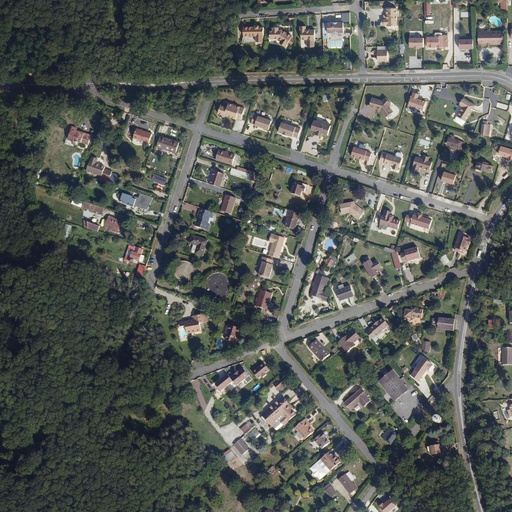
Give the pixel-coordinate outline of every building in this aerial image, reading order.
[(510,0),(500,0),(500,1),(505,1),(505,8),(511,8),(510,0)] [(398,26),(397,8),(387,9),(388,19),(384,19),(383,20),(383,24),(384,25),(388,25),(388,26),(398,26)] [(342,32),(341,23),(326,23),(326,33),(342,32)] [(264,35),(264,26),(260,26),(260,24),(255,24),(255,26),(244,26),(244,35),(256,35),(257,41),(263,41),(262,35),(264,35)] [(316,39),(316,29),(310,29),(310,30),(307,30),(307,25),(300,25),(301,35),(302,35),(302,39),(308,39),(308,46),(315,46),(314,39),(316,39)] [(280,30),(280,28),(272,28),(273,32),(270,32),(270,41),(281,41),(281,43),(286,47),(293,38),(282,30),(280,30)] [(507,44),(506,30),(481,32),(482,46),(490,45),(491,43),(493,44),(493,45),(507,44)] [(453,44),(452,32),(446,32),(446,34),(430,34),(431,46),(449,46),(450,44),(453,44)] [(423,47),(423,38),(410,38),(410,46),(414,46),(414,50),(419,50),(419,47),(423,47)] [(473,39),(459,39),(460,50),(473,49),(473,39)] [(379,63),(388,62),(388,52),(378,53),(379,63)] [(407,106),(422,111),(426,101),(418,98),(420,94),(412,91),(407,106)] [(388,117),(395,112),(390,105),(393,103),(387,98),(384,101),(374,98),(371,106),(383,110),(388,117)] [(470,123),(481,107),(469,99),(465,106),(467,108),(461,117),(470,123)] [(224,105),(221,114),(228,116),(228,114),(231,115),(231,117),(239,120),(240,119),(245,120),(248,109),(232,103),(230,107),(224,105)] [(258,115),(255,124),(259,125),(259,126),(273,130),(276,121),(258,115)] [(325,133),(330,135),(333,125),(317,120),(314,130),(319,132),(325,133)] [(304,129),(286,123),(282,132),(287,134),(292,136),(293,136),(297,137),(301,138),(304,129)] [(481,124),(479,136),(486,137),(487,125),(481,124)] [(78,128),(74,127),(72,135),(79,137),(80,132),(81,130),(78,129),(78,128)] [(149,142),(152,133),(136,128),(133,137),(149,142)] [(72,135),(70,139),(74,140),(73,143),(78,145),(79,141),(90,144),(93,135),(92,135),(89,141),(82,139),(84,132),(83,131),(82,131),(82,132),(80,132),(79,137),(72,135)] [(89,141),(92,135),(86,132),(84,132),(82,139),(89,141)] [(178,153),(181,142),(162,137),(159,147),(178,153)] [(456,147),(455,149),(463,152),(466,143),(459,141),(460,138),(457,137),(456,140),(454,139),(451,146),(456,147)] [(353,156),(366,160),(366,159),(371,161),(374,154),(369,152),(369,151),(355,147),(353,156)] [(236,165),(239,155),(223,149),(220,159),(236,165)] [(384,154),(382,162),(387,163),(386,164),(395,167),(394,170),(399,171),(400,169),(401,169),(404,160),(389,155),(389,156),(384,154)] [(422,159),(414,157),(412,165),(415,166),(413,171),(418,172),(420,167),(429,171),(432,163),(428,161),(429,157),(423,155),(422,159)] [(487,166),(487,163),(482,161),(482,163),(479,163),(477,169),(492,174),(494,169),(487,166)] [(110,182),(112,175),(104,172),(105,168),(90,164),(88,170),(103,175),(102,179),(110,182)] [(255,179),(256,175),(236,168),(235,173),(255,179)] [(213,183),(223,187),(228,173),(218,170),(213,183)] [(456,175),(444,171),(441,181),(454,184),(456,175)] [(154,172),(151,180),(167,186),(169,179),(154,172)] [(110,182),(116,184),(118,177),(112,175),(110,182)] [(294,191),(303,195),(305,189),(307,190),(309,186),(310,187),(311,184),(301,180),(300,183),(297,182),(294,191)] [(154,200),(156,197),(146,193),(129,188),(128,193),(121,191),(119,192),(117,196),(119,199),(124,202),(124,203),(135,207),(136,205),(145,208),(146,206),(150,208),(151,204),(152,204),(153,200),(154,200)] [(234,213),(239,197),(229,194),(224,210),(234,213)] [(348,212),(357,219),(363,212),(354,205),(353,205),(352,206),(351,205),(350,202),(342,204),(344,213),(348,212)] [(103,214),(104,208),(89,203),(87,209),(103,214)] [(216,213),(204,209),(201,218),(202,219),(202,221),(200,220),(198,227),(211,231),(213,224),(211,224),(213,216),(215,217),(216,213)] [(288,216),(285,226),(294,229),(297,219),(300,220),(302,213),(289,209),(287,216),(288,216)] [(380,216),(378,225),(395,231),(398,223),(391,221),(392,217),(389,216),(390,213),(384,211),(382,217),(380,216)] [(412,216),(407,215),(405,222),(429,230),(432,220),(423,217),(423,214),(417,212),(417,215),(413,214),(412,216)] [(123,221),(108,215),(104,230),(117,233),(119,230),(121,226),(123,221)] [(98,232),(99,226),(84,221),(84,227),(98,232)] [(65,224),(62,236),(68,238),(71,225),(65,224)] [(280,234),(292,238),(294,232),(283,229),(280,234)] [(211,240),(195,235),(193,243),(197,244),(201,246),(198,253),(206,256),(211,240)] [(275,244),(271,255),(280,259),(281,255),(282,255),(284,247),(285,245),(287,239),(274,235),(271,243),(275,244)] [(466,253),(470,240),(459,237),(454,251),(463,254),(464,252),(466,253)] [(137,265),(138,261),(142,262),(144,256),(141,254),(143,249),(129,245),(125,260),(137,265)] [(401,263),(417,256),(413,246),(401,251),(401,253),(398,255),(401,262),(401,263)] [(393,271),(400,268),(398,263),(395,256),(394,252),(393,252),(391,251),(387,250),(377,247),(375,253),(387,256),(393,271)] [(358,258),(353,252),(345,258),(350,264),(358,258)] [(77,268),(88,271),(89,267),(86,266),(89,256),(82,254),(77,268)] [(333,261),(334,257),(329,255),(325,266),(332,268),(335,261),(333,261)] [(262,274),(271,277),(275,265),(274,264),(275,260),(266,257),(264,261),(266,262),(262,274)] [(379,268),(375,259),(370,261),(371,264),(366,267),(371,279),(379,275),(377,270),(379,268)] [(198,275),(199,273),(198,271),(198,269),(197,266),(196,266),(195,264),(192,262),(190,261),(189,261),(187,260),(184,260),(182,261),(180,261),(179,262),(177,263),(176,265),(174,266),(173,268),(173,269),(172,271),(172,274),(173,275),(173,276),(174,279),(175,281),(176,282),(179,284),(181,285),(182,286),(184,286),(187,286),(189,286),(191,285),(193,284),(194,283),(195,282),(196,281),(197,280),(198,277),(198,275)] [(233,287),(233,284),(233,283),(233,281),(232,278),(231,277),(230,276),(229,275),(228,274),(227,273),(225,273),(224,272),(223,272),(222,271),(219,271),(216,272),(214,273),(211,275),(210,276),(209,278),(208,280),(207,283),(207,285),(207,287),(208,288),(209,290),(210,292),(211,293),(212,294),(214,296),(216,297),(219,297),(221,297),(223,297),(224,296),(226,296),(227,295),(229,294),(230,293),(231,291),(232,289),(233,287)] [(319,274),(316,282),(327,286),(329,277),(319,274)] [(247,288),(255,290),(259,279),(251,276),(247,288)] [(327,286),(316,282),(312,295),(330,300),(332,294),(325,291),(327,286)] [(354,294),(351,284),(337,290),(340,299),(354,294)] [(269,310),(275,293),(265,290),(259,307),(269,310)] [(437,298),(440,301),(444,297),(446,291),(445,290),(438,293),(432,293),(432,298),(437,298)] [(209,309),(199,310),(199,314),(183,315),(184,320),(189,320),(190,325),(204,326),(203,317),(209,317),(209,309)] [(424,319),(425,311),(412,309),(411,312),(408,312),(407,318),(414,319),(414,318),(424,319)] [(454,330),(456,319),(440,316),(438,327),(454,330)] [(367,335),(372,340),(389,326),(382,318),(370,327),(372,331),(367,335)] [(228,331),(229,332),(227,337),(237,340),(239,335),(237,334),(239,330),(241,326),(231,322),(228,331)] [(353,343),(360,337),(352,329),(339,343),(350,353),(356,346),(353,343)] [(411,336),(414,342),(420,339),(416,333),(411,336)] [(327,358),(335,352),(322,336),(315,343),(320,350),(321,350),(327,358)] [(424,341),(423,351),(431,352),(431,341),(424,341)] [(511,363),(511,345),(502,345),(502,363),(511,363)] [(419,382),(422,377),(428,370),(429,371),(433,366),(432,365),(432,364),(424,358),(411,376),(419,382)] [(269,370),(263,363),(253,372),(259,379),(261,377),(263,380),(267,376),(265,374),(269,370)] [(241,367),(229,377),(237,386),(248,376),(241,367)] [(409,390),(393,370),(379,380),(395,401),(409,390)] [(283,385),(292,379),(288,373),(279,379),(283,385)] [(232,382),(226,375),(215,384),(221,391),(232,382)] [(241,388),(252,380),(249,377),(238,385),(241,388)] [(375,400),(365,387),(347,401),(353,408),(363,401),(367,406),(375,400)] [(285,419),(286,420),(298,411),(293,404),(294,402),(289,395),(285,398),(282,395),(265,408),(265,409),(269,414),(274,421),(278,417),(281,415),(285,419)] [(315,428),(306,416),(296,423),(301,430),(304,427),(308,433),(315,428)] [(441,422),(441,420),(441,419),(440,417),(439,417),(438,416),(437,416),(435,417),(434,418),(433,419),(433,421),(434,422),(435,423),(436,424),(437,424),(439,424),(440,423),(441,422)] [(246,424),(240,429),(245,435),(251,429),(246,424)] [(386,438),(394,430),(391,427),(383,436),(386,438)] [(255,428),(248,435),(253,441),(261,434),(255,428)] [(325,434),(327,433),(324,429),(314,436),(322,446),(330,440),(325,434)] [(399,434),(394,430),(386,438),(392,443),(399,434)] [(249,449),(241,439),(233,446),(241,456),(249,449)] [(440,455),(439,445),(430,446),(431,455),(435,455),(435,456),(440,455)] [(229,449),(224,454),(232,463),(237,458),(229,449)] [(339,460),(335,455),(334,456),(329,450),(319,457),(325,465),(327,463),(330,467),(339,460)] [(342,472),(348,479),(351,477),(346,470),(342,472)] [(335,478),(339,483),(342,480),(346,484),(342,487),(346,492),(353,486),(348,479),(342,472),(335,478)] [(327,496),(333,492),(326,483),(320,487),(327,496)] [(389,511),(397,507),(390,499),(383,504),(382,503),(378,506),(383,511),(389,511)]
